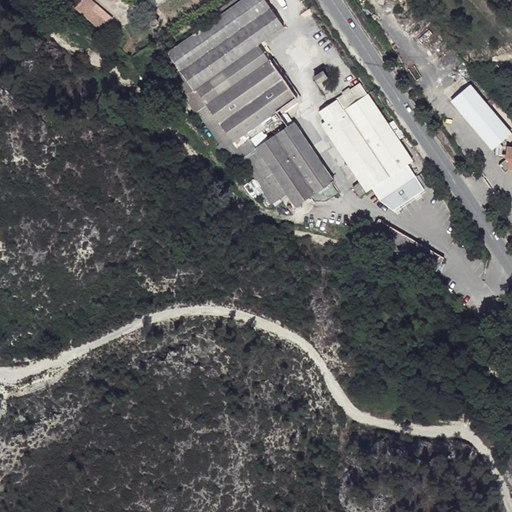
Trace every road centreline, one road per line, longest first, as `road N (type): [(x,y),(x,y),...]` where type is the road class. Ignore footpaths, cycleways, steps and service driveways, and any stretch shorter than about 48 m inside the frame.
road 1 (track): [(511,481),(506,463),(462,429),(405,422),(356,400),(329,353),(288,321),(240,308),(188,307),(5,380),(0,373)]
road 2 (primary): [(331,0),(511,266)]
